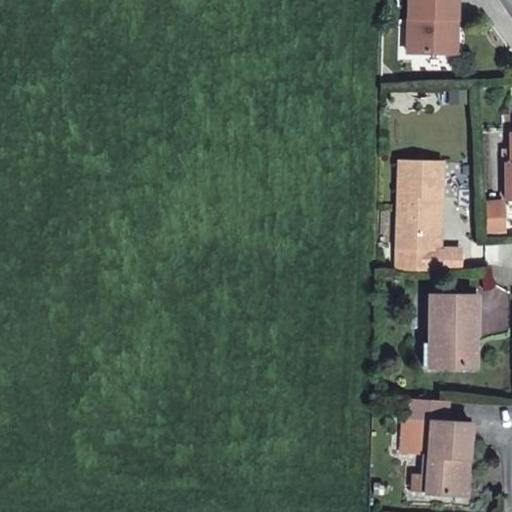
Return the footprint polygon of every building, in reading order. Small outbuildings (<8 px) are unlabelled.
[(448,17),(447,0),(399,0),(401,53),(443,52),(442,17),(448,17)] [(511,132),(502,133),(502,162),(497,162),(497,197),(511,197),(511,132)] [(437,198),(436,164),(427,164),(392,164),(393,229),(419,229),(429,229),(429,199),(437,198)] [(419,229),(393,229),(393,237),(393,275),(435,272),(435,250),(429,250),(429,229),(419,229)] [(455,249),(435,250),(435,272),(455,271),(455,249)] [(417,370),(469,369),(467,298),(421,299),(422,347),(416,347),(416,350),(417,370)] [(443,405),(409,403),(409,427),(426,427),(424,496),(459,496),(460,464),(467,464),(468,428),(443,428),(443,405)]
